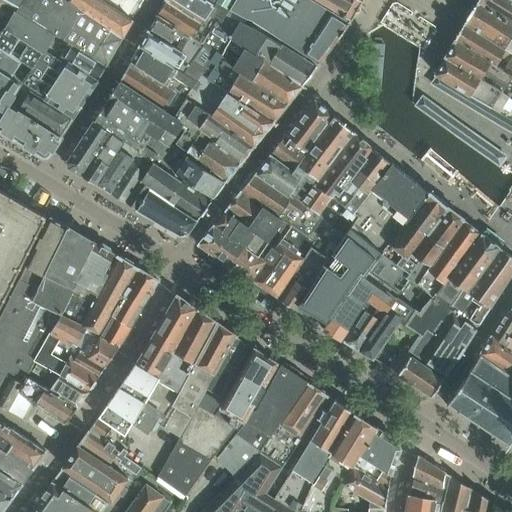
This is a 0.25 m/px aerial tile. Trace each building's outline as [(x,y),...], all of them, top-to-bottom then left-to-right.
[(0,0),(0,21),(5,25),(15,9),(0,0)] [(0,0),(15,9),(18,11),(24,0),(0,0)] [(24,0),(18,11),(56,34),(106,66),(115,51),(123,36),(71,0),(70,0),(24,0)] [(123,36),(133,20),(102,0),(70,0),(71,0),(123,36)] [(102,0),(133,20),(144,0),(102,0)] [(235,18),(238,14),(229,9),(214,0),(167,0),(158,15),(203,41),(213,24),(216,26),(225,11),(235,18)] [(214,0),(229,9),(234,0),(214,0)] [(350,22),(312,0),(234,0),(229,9),(238,14),(246,19),(251,19),(319,63),(350,22)] [(321,0),(352,18),(362,0),(321,0)] [(511,0),(480,0),(479,2),(485,6),(511,23),(511,0)] [(511,23),(485,6),(479,2),(479,3),(479,2),(467,23),(473,27),(511,51),(511,23)] [(74,118),(99,79),(47,48),(56,34),(18,11),(15,9),(5,25),(0,33),(0,46),(32,68),(20,85),(74,118)] [(316,66),(281,45),(252,26),(248,26),(244,23),(235,18),(225,11),(216,26),(213,24),(203,41),(218,50),(227,35),(303,84),(316,66)] [(218,50),(158,15),(141,46),(197,81),(201,75),(218,50)] [(457,41),(463,45),(511,75),(511,51),(473,27),(467,23),(456,40),(457,41)] [(99,79),(106,66),(56,34),(47,48),(99,79)] [(303,84),(227,35),(218,50),(201,75),(208,79),(227,93),(274,122),(283,110),(303,84)] [(381,91),(381,43),(378,40),(372,40),(369,43),(368,91),(372,94),(377,94),(381,91)] [(511,75),(457,41),(456,41),(436,75),(439,77),(439,76),(448,81),(449,81),(511,119),(511,75)] [(20,85),(32,68),(0,46),(0,111),(3,107),(0,105),(0,102),(1,101),(0,99),(14,80),(20,85)] [(197,81),(141,46),(131,62),(178,92),(180,94),(186,84),(192,88),(197,81)] [(171,103),(178,92),(131,62),(120,81),(127,85),(126,86),(174,117),(180,108),(171,103)] [(208,79),(201,75),(197,81),(192,88),(186,98),(187,98),(254,145),(274,122),(227,93),(208,79)] [(50,154),(62,136),(21,110),(20,112),(9,105),(16,95),(14,94),(20,85),(14,80),(0,99),(1,101),(0,102),(0,105),(3,107),(0,111),(0,127),(44,156),(46,156),(48,155),(50,154)] [(179,133),(185,124),(126,86),(120,81),(95,120),(113,133),(125,141),(136,148),(140,142),(144,135),(167,151),(179,133)] [(62,136),(74,118),(20,85),(14,94),(16,95),(9,105),(20,112),(21,110),(62,136)] [(500,166),(503,162),(504,161),(508,156),(423,95),(419,100),(415,106),(487,157),(500,166)] [(199,134),(240,163),(254,145),(187,98),(180,108),(174,117),(185,124),(179,133),(182,135),(176,143),(187,151),(199,134)] [(271,154),(257,172),(265,177),(320,215),(331,201),(330,200),(312,186),(337,154),(354,132),(314,99),(271,154)] [(113,133),(95,120),(68,161),(69,167),(82,175),(86,168),(95,154),(96,155),(113,133)] [(330,200),(333,196),(339,200),(338,201),(346,207),(359,188),(351,182),(373,148),(354,132),(312,186),(330,200)] [(125,141),(113,133),(96,155),(95,154),(86,168),(86,169),(82,175),(97,184),(125,141)] [(199,134),(187,151),(227,179),(240,163),(199,134)] [(97,184),(111,193),(138,150),(136,148),(125,141),(97,184)] [(138,150),(111,193),(127,203),(158,154),(140,142),(136,148),(138,150)] [(347,208),(343,213),(355,223),(360,216),(357,215),(392,163),(373,148),(351,182),(359,188),(346,207),(347,208)] [(178,149),(169,162),(167,166),(214,198),(226,182),(178,149)] [(427,149),(419,159),(448,182),(456,172),(427,149)] [(169,162),(158,154),(127,203),(137,209),(150,188),(197,219),(211,201),(165,169),(167,166),(169,162)] [(429,192),(392,163),(357,215),(360,216),(346,236),(298,311),(325,329),(363,276),(365,277),(383,255),(429,192)] [(265,177),(257,172),(241,191),(291,224),(310,238),(324,218),(320,215),(265,177)] [(496,204),(457,174),(449,184),(488,214),(496,204)] [(0,308),(45,218),(46,217),(44,216),(45,215),(0,188),(0,308)] [(150,188),(137,209),(181,235),(188,233),(197,219),(150,188)] [(244,244),(264,257),(271,247),(275,249),(278,244),(291,224),(241,191),(227,209),(255,229),(244,244)] [(446,206),(429,192),(383,255),(403,269),(411,274),(417,265),(408,259),(446,206)] [(464,220),(446,206),(408,259),(417,265),(411,274),(407,279),(417,286),(419,284),(464,220)] [(255,229),(227,209),(215,225),(244,244),(255,229)] [(69,226),(51,216),(19,279),(36,289),(69,226)] [(324,218),(310,238),(313,240),(306,256),(279,298),(279,299),(298,311),(346,236),(324,218)] [(483,233),(464,220),(419,284),(433,296),(440,290),(483,233)] [(310,238),(291,224),(278,244),(275,249),(271,247),(264,257),(268,260),(254,282),(277,298),(278,297),(279,298),(306,256),(313,240),(310,238)] [(268,260),(264,257),(244,244),(215,225),(199,245),(254,282),(268,260)] [(95,242),(69,226),(36,289),(19,279),(0,318),(0,405),(8,411),(36,356),(48,335),(60,311),(79,279),(76,277),(95,242)] [(500,247),(483,233),(440,290),(433,296),(420,312),(416,310),(408,323),(405,326),(423,337),(428,331),(437,337),(457,307),(463,311),(474,295),(469,291),(500,247)] [(60,311),(82,324),(100,291),(99,290),(118,256),(95,242),(76,277),(79,279),(60,311)] [(423,337),(412,352),(445,375),(477,328),(479,325),(511,274),(511,255),(500,247),(469,291),(474,295),(463,311),(457,307),(437,337),(428,331),(423,337)] [(345,341),(370,303),(385,314),(386,314),(387,312),(388,313),(400,295),(400,294),(390,288),(403,269),(383,255),(365,277),(363,276),(325,329),(345,341)] [(100,291),(82,324),(102,335),(101,337),(119,347),(131,326),(132,327),(159,281),(118,256),(99,290),(100,291)] [(385,314),(361,351),(373,359),(374,359),(402,319),(408,323),(416,310),(419,307),(400,295),(388,313),(387,312),(386,314),(385,314)] [(158,377),(197,309),(180,297),(176,298),(137,363),(158,377)] [(345,341),(361,351),(385,314),(370,303),(345,341)] [(132,423),(133,423),(138,428),(147,435),(158,418),(162,421),(215,323),(216,321),(214,320),(203,315),(204,313),(198,309),(197,309),(158,378),(150,392),(132,423)] [(511,312),(508,309),(492,334),(511,347),(511,312)] [(82,324),(60,311),(48,335),(68,346),(64,352),(98,375),(119,347),(101,337),(102,335),(82,324)] [(179,436),(192,413),(207,386),(236,335),(216,321),(215,323),(162,421),(160,426),(179,436)] [(511,347),(492,334),(480,354),(511,372),(511,347)] [(68,346),(48,335),(36,356),(40,359),(88,391),(98,375),(64,352),(68,346)] [(179,436),(180,437),(158,476),(185,496),(210,461),(236,427),(217,415),(218,413),(226,398),(255,347),(236,335),(207,386),(192,413),(179,436)] [(255,347),(218,413),(238,426),(243,419),(246,414),(252,404),(253,405),(256,405),(265,390),(261,388),(276,361),(255,347)] [(443,378),(401,350),(388,368),(431,396),(443,378)] [(511,372),(480,354),(446,404),(447,405),(449,407),(450,404),(464,413),(462,415),(464,417),(466,414),(478,422),(476,425),(479,426),(480,424),(492,432),(491,434),(493,436),(495,433),(506,441),(505,444),(507,445),(509,443),(511,444),(511,372)] [(88,391),(40,359),(31,376),(77,407),(88,391)] [(132,422),(158,378),(136,363),(103,411),(107,414),(127,430),(132,422)] [(235,476),(259,452),(280,422),(308,383),(281,365),(255,411),(253,409),(247,421),(217,458),(235,476)] [(66,422),(77,407),(31,376),(21,394),(36,403),(34,405),(66,422)] [(308,383),(259,452),(284,465),(328,396),(308,383)] [(12,412),(24,422),(34,405),(36,403),(21,394),(12,412)] [(355,414),(335,401),(274,499),(270,496),(266,494),(284,465),(259,452),(235,476),(200,511),(303,511),(301,511),(313,483),(355,414)] [(355,466),(377,428),(355,414),(313,483),(301,511),(303,511),(332,511),(335,501),(342,488),(355,466)] [(99,417),(90,430),(104,439),(111,429),(113,427),(103,420),(99,417)] [(0,446),(33,468),(46,451),(0,420),(0,446)] [(377,428),(355,466),(390,487),(392,474),(401,448),(400,442),(377,428)] [(135,486),(148,471),(124,455),(127,450),(124,448),(120,452),(114,448),(116,445),(108,440),(107,442),(90,430),(79,445),(135,486)] [(79,445),(64,467),(113,502),(118,496),(125,500),(135,486),(79,445)] [(0,446),(0,469),(22,484),(33,468),(0,446)] [(419,455),(414,476),(436,486),(430,500),(435,501),(432,511),(442,511),(450,475),(419,455)] [(385,511),(390,487),(355,466),(342,488),(370,504),(369,511),(385,511)] [(106,511),(113,502),(64,467),(53,481),(89,506),(98,511),(106,511)] [(0,489),(12,498),(22,484),(0,469),(0,489)] [(490,511),(493,503),(472,489),(450,475),(442,511),(490,511)] [(430,500),(436,486),(414,476),(411,495),(430,500)] [(53,481),(30,511),(97,511),(88,506),(89,506),(53,481)] [(141,490),(126,511),(164,511),(171,502),(146,485),(141,490)] [(0,511),(2,511),(12,498),(0,489),(0,511)] [(432,511),(435,501),(430,500),(411,495),(407,511),(432,511)] [(505,511),(493,503),(490,511),(505,511)]
